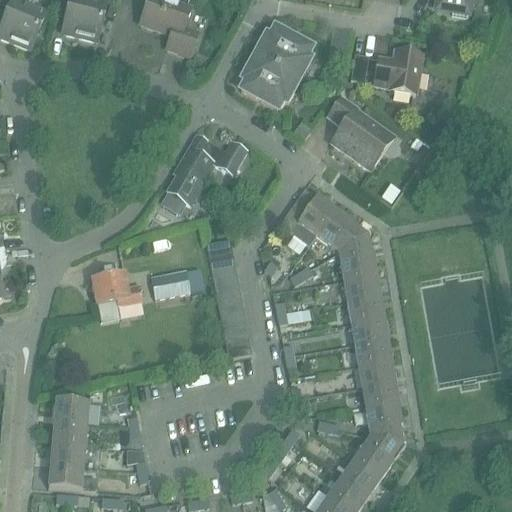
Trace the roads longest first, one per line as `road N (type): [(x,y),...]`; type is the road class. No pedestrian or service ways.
road 1 (residential): [(269,395),(245,252),(301,173),(203,104)]
road 2 (residential): [(269,395),(149,417),(159,481),(235,464)]
road 3 (residential): [(52,267),(125,207),(203,104)]
road 4 (residential): [(52,267),(36,240),(14,76)]
road 5 (residential): [(203,104),(99,70),(14,76)]
